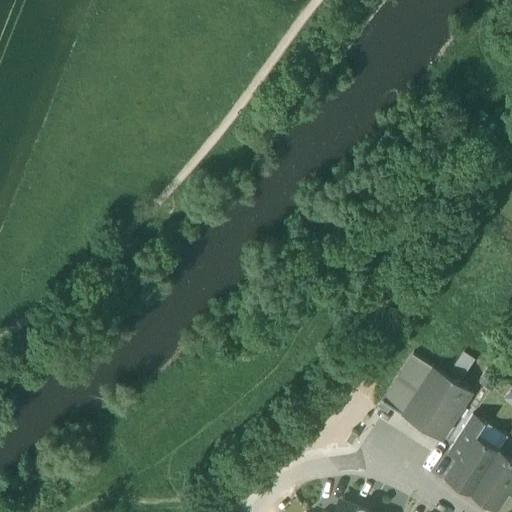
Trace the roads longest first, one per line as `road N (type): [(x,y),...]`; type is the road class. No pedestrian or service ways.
road 1 (track): [(0,342),(158,204),(320,0)]
road 2 (residential): [(456,511),(393,470),(328,464),(294,476),(252,511)]
